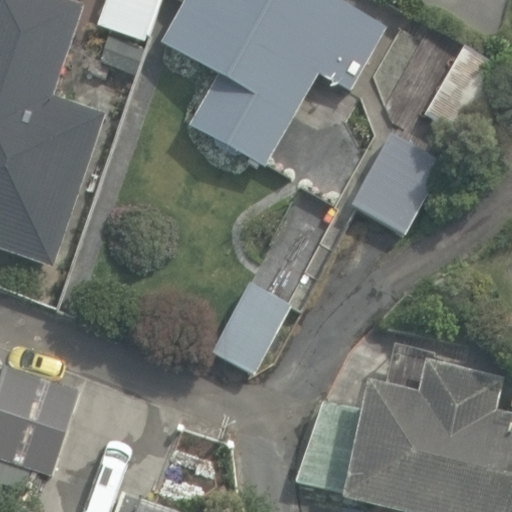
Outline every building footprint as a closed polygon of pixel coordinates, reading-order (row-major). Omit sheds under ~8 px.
[(0,0),(0,251),(55,271),(109,116),(55,98),(86,6),(68,0),(0,0)] [(147,47),(162,0),(109,0),(99,31),(147,47)] [(193,129),(266,169),(320,72),(352,91),(387,29),(334,0),(184,0),(189,2),(165,45),(222,78),(193,129)] [(465,52),(424,118),(462,141),(502,75),(465,52)] [(356,208),(405,234),(443,164),(394,138),(356,208)] [(217,354),(257,376),(293,308),(253,286),(217,354)] [(343,503),(382,511),(511,511),(511,415),(496,412),(502,386),(421,368),(414,398),(364,386),(360,405),(318,396),(298,482),(346,493),(343,503)] [(0,394),(0,457),(53,477),(82,395),(6,369),(0,394)]
